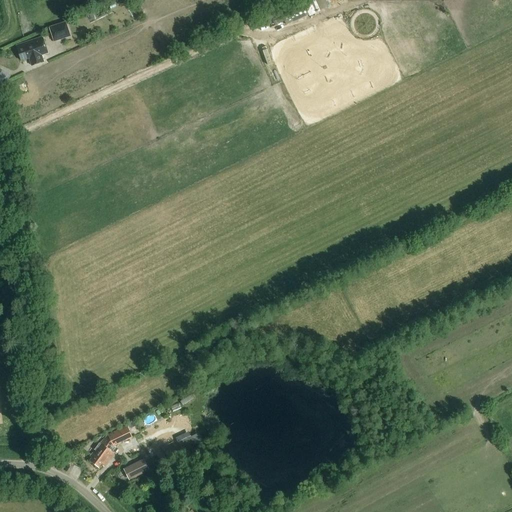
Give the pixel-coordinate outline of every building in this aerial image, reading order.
[(301,0),(296,0),(261,17),(264,24),(281,16),(287,26),(309,16),(301,0)] [(315,0),(301,0),(309,16),(309,17),(321,11),(315,0)] [(49,28),(54,42),(62,39),(61,37),(67,35),(66,31),(69,30),(67,22),(49,28)] [(267,35),(269,40),(283,33),(281,28),(267,35)] [(285,33),(272,39),(274,44),(287,38),(285,33)] [(44,63),(42,57),(49,55),(43,37),(31,41),(31,44),(17,49),(21,62),(29,59),(32,67),(44,63)] [(0,80),(4,84),(12,75),(5,69),(0,73),(0,80)] [(113,449),(132,438),(127,427),(106,438),(101,445),(100,444),(90,458),(91,459),(89,462),(99,470),(102,466),(104,467),(114,454),(112,453),(114,450),(113,449)] [(188,432),(188,433),(176,439),(181,449),(194,443),(188,432)] [(143,459),(123,469),(129,480),(148,470),(143,460),(143,459)]
